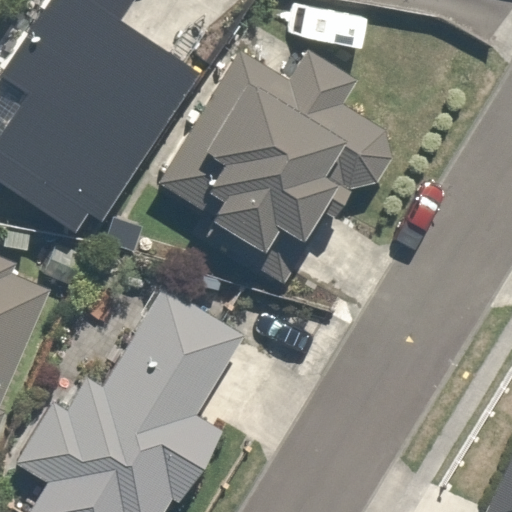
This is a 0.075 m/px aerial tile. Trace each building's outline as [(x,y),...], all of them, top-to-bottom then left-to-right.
[(98,0),(18,0),(0,27),(0,81),(8,86),(0,97),(0,178),(67,224),(177,63),(94,6),(98,0)] [(260,275),(323,187),(340,199),(387,133),(335,96),(349,76),(298,40),(278,68),(238,39),(134,185),(260,275)] [(0,368),(40,268),(0,252),(0,368)] [(225,317),(151,275),(95,372),(75,360),(55,395),(39,386),(0,455),(0,456),(27,472),(4,511),(150,511),(206,414),(178,398),(225,317)] [(511,511),(511,415),(465,511),(511,511)]
